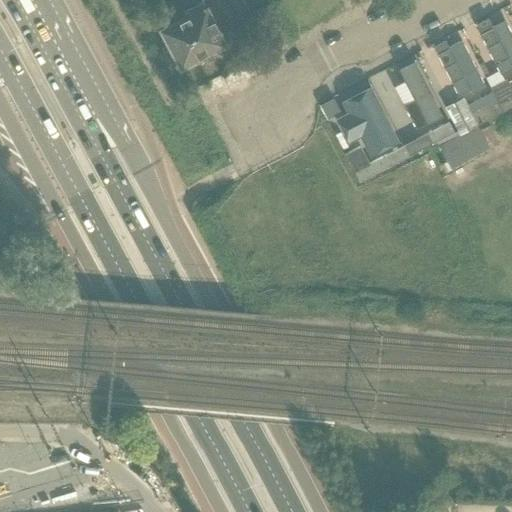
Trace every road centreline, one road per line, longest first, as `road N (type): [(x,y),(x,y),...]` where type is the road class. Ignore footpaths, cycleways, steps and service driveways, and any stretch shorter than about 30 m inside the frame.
road 1 (tertiary): [(318,511),(109,112),(50,65)]
road 2 (primary): [(0,52),(249,511)]
road 3 (primary): [(291,511),(50,65)]
road 4 (tertiary): [(0,103),(219,511)]
road 5 (residential): [(237,168),(214,118),(441,0)]
